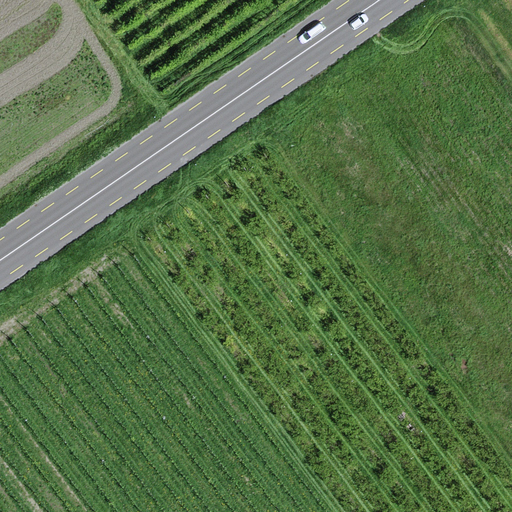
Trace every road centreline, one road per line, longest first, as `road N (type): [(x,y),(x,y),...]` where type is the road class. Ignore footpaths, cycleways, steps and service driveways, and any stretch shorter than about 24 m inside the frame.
road 1 (primary): [(0,264),(379,0)]
road 2 (primary): [(361,0),(0,248)]
